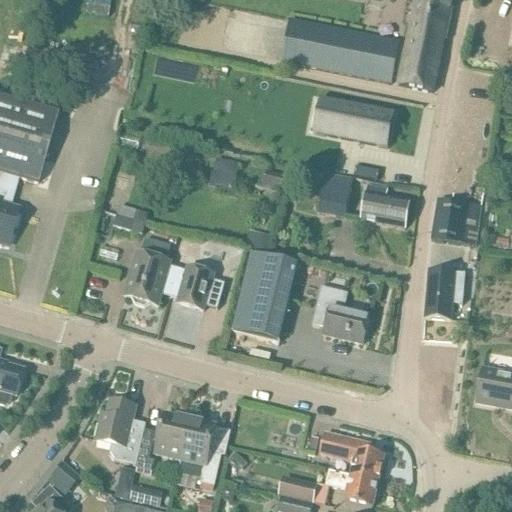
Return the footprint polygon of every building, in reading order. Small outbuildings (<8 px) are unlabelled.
[(451,0),(415,0),(415,7),(412,7),(410,17),(412,18),(398,88),(433,94),(451,0)] [(281,64),(390,87),(399,45),(290,22),(281,64)] [(0,245),(7,248),(12,229),(16,214),(11,212),(20,181),(39,187),(60,117),(0,99),(0,245)] [(320,100),(312,136),(388,151),(395,115),(320,100)] [(123,135),(120,147),(137,151),(140,139),(123,135)] [(212,173),(209,185),(233,192),(238,166),(221,161),(217,174),(212,173)] [(206,164),(203,176),(209,177),(212,166),(206,164)] [(365,164),(361,181),(380,185),(383,167),(365,164)] [(266,174),(262,191),(281,196),(286,179),(266,174)] [(323,188),(325,188),(319,215),(346,221),(352,194),(350,193),(352,181),(325,176),(323,188)] [(362,223),(385,227),(405,231),(410,204),(386,200),(387,192),(368,189),(362,223)] [(432,242),(476,249),(482,209),(438,202),(432,242)] [(119,208),(116,218),(145,225),(148,216),(119,208)] [(256,216),(254,224),(264,226),(266,219),(256,216)] [(145,225),(116,218),(113,229),(142,237),(145,225)] [(250,233),(246,250),(269,255),(273,238),(250,233)] [(497,239),(496,249),(507,251),(507,252),(511,252),(511,238),(509,238),(509,241),(497,239)] [(103,248),(100,258),(117,262),(119,253),(103,248)] [(137,256),(130,280),(125,299),(158,309),(162,296),(179,301),(178,306),(204,313),(205,308),(218,312),(225,287),(214,284),(215,279),(190,272),(189,275),(171,270),(172,266),(137,256)] [(251,256),(237,315),(233,334),(280,345),(298,267),(251,256)] [(425,321),(445,322),(451,323),(452,307),(463,308),(466,276),(454,275),(454,276),(429,274),(425,321)] [(322,291),(314,326),(326,329),(324,337),(363,347),(370,319),(343,312),(347,297),(322,291)] [(0,406),(4,408),(8,405),(10,397),(16,399),(23,373),(0,366),(0,406)] [(511,377),(482,372),(477,405),(496,408),(496,407),(505,409),(505,410),(511,411),(511,377)] [(137,467),(143,440),(144,435),(130,432),(136,409),(111,403),(107,418),(102,417),(96,444),(112,447),(110,454),(116,463),(137,467)] [(165,416),(159,443),(155,458),(181,464),(192,422),(165,416)] [(216,427),(192,422),(181,464),(204,469),(200,487),(214,490),(222,457),(209,455),(216,427)] [(326,436),(321,455),(320,458),(353,465),(350,478),(378,485),(384,459),(369,455),(371,446),(326,436)] [(143,440),(137,467),(136,471),(152,475),(154,463),(150,462),(154,442),(143,440)] [(237,454),(227,464),(240,476),(249,466),(237,454)] [(63,464),(48,484),(66,499),(82,480),(63,464)] [(122,470),(115,499),(129,503),(136,473),(122,470)] [(378,485),(350,478),(328,473),(325,487),(346,492),(343,504),(372,511),(378,485)] [(284,480),(279,498),(314,506),(319,489),(284,480)] [(218,500),(233,504),(236,492),(222,487),(218,500)] [(130,501),(143,505),(147,492),(134,488),(130,501)] [(72,511),(50,489),(32,506),(37,511),(72,511)] [(280,500),(277,511),(311,511),(312,508),(314,508),(314,506),(279,498),(279,500),(280,500)] [(105,511),(123,511),(128,507),(109,501),(105,510),(105,511)] [(211,511),(213,503),(201,501),(198,511),(211,511)]
